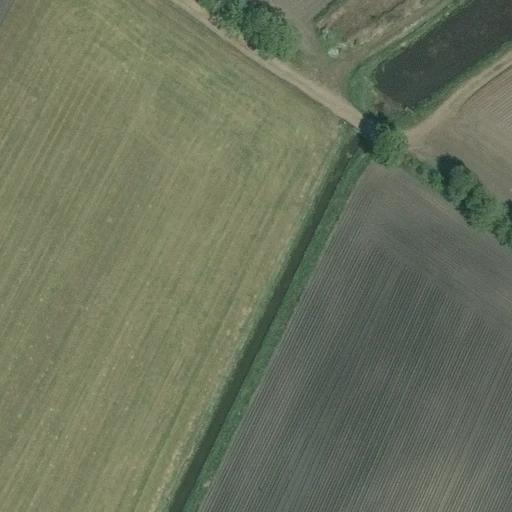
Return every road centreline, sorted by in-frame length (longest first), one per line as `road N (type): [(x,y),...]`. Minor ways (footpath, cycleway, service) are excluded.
road 1 (track): [(381,139),(186,0)]
road 2 (track): [(511,56),(421,132),(381,139)]
road 3 (track): [(320,91),(441,0)]
